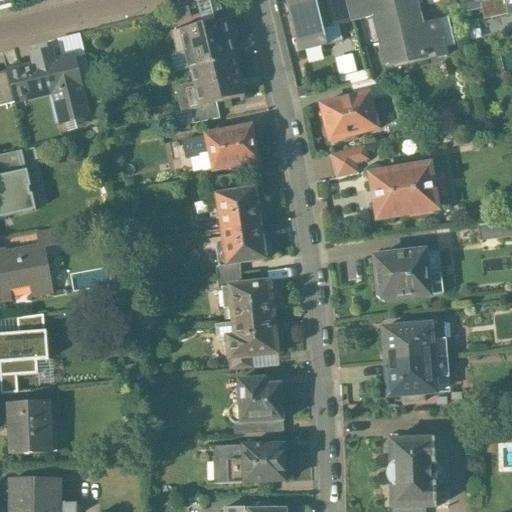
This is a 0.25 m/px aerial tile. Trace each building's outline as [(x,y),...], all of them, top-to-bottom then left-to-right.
[(0,0),(0,8),(11,7),(10,0),(0,0)] [(315,0),(285,0),(299,53),(327,46),(323,30),(336,27),(329,0),(318,0),(316,1),(315,0)] [(344,0),(329,0),(336,27),(350,23),(344,0)] [(415,0),(344,0),(350,23),(378,16),(390,67),(426,58),(424,50),(443,45),(437,22),(421,26),(415,0)] [(464,0),(467,12),(481,9),(484,21),(509,15),(505,0),(464,0)] [(225,23),(172,36),(177,57),(186,55),(191,71),(234,60),(225,23)] [(75,59),(54,64),(54,61),(7,73),(15,101),(54,91),(55,95),(62,93),(70,122),(90,117),(75,59)] [(234,60),(191,71),(201,109),(244,98),(234,60)] [(7,73),(0,74),(0,105),(15,101),(7,73)] [(370,81),(350,86),(353,98),(369,94),(371,101),(387,97),(389,94),(370,81)] [(353,98),(320,106),(329,143),(344,139),(345,143),(357,140),(356,136),(378,131),(371,101),(369,94),(353,98)] [(218,108),(199,113),(201,124),(221,120),(218,108)] [(252,126),(208,136),(215,169),(215,171),(260,162),(252,126)] [(215,169),(208,136),(199,138),(207,170),(215,169)] [(365,147),(330,156),(334,171),(369,162),(365,147)] [(403,172),(371,177),(377,219),(410,214),(411,218),(432,214),(432,210),(436,209),(429,168),(425,168),(424,164),(403,168),(403,172)] [(5,170),(0,171),(0,211),(12,209),(4,172),(6,171),(5,170)] [(256,192),(217,198),(220,220),(222,233),(261,227),(259,210),(262,209),(263,207),(264,205),(264,203),(264,201),(264,200),(263,198),(261,196),(259,195),(257,195),(256,192)] [(220,220),(217,198),(208,199),(211,221),(220,220)] [(511,222),(477,227),(479,241),(511,237),(511,222)] [(261,227),(222,233),(223,247),(226,268),(240,266),(266,262),(266,258),(269,256),(270,254),(271,252),(271,251),(271,250),(271,248),(270,246),(269,244),(267,243),(263,243),(261,227)] [(61,231),(38,235),(40,246),(63,242),(61,231)] [(223,247),(216,248),(219,269),(226,268),(223,247)] [(25,253),(7,256),(6,252),(0,252),(0,301),(10,299),(11,300),(13,300),(10,288),(30,284),(32,296),(31,296),(32,299),(54,295),(46,249),(25,252),(25,253)] [(424,253),(374,259),(378,292),(376,292),(377,300),(383,304),(390,304),(390,302),(429,297),(426,277),(440,276),(437,252),(424,254),(424,253)] [(219,269),(216,269),(217,280),(241,277),(240,266),(219,269)] [(440,276),(426,277),(429,297),(442,295),(440,276)] [(217,280),(216,280),(218,289),(228,288),(243,286),(241,277),(217,280)] [(243,286),(228,288),(232,325),(271,321),(269,304),(276,303),(274,286),(267,287),(267,284),(243,286)] [(0,322),(0,335),(45,332),(44,316),(0,322)] [(271,321),(232,325),(234,338),(236,360),(251,359),(275,356),(275,353),(281,352),(279,335),(273,336),(271,321)] [(416,326),(397,328),(397,330),(383,331),(386,365),(434,360),(432,341),(431,326),(417,328),(416,326)] [(0,335),(0,379),(1,395),(18,394),(17,377),(38,375),(37,362),(49,361),(47,332),(45,332),(0,335)] [(234,338),(226,339),(229,361),(236,360),(234,338)] [(446,340),(432,341),(434,360),(448,359),(446,340)] [(236,360),(229,361),(230,372),(253,369),(251,359),(236,360)] [(448,359),(434,360),(435,379),(449,378),(448,359)] [(434,360),(386,365),(389,398),(404,397),(405,405),(424,403),(423,395),(436,394),(435,379),(434,360)] [(265,380),(237,382),(239,407),(232,407),(227,413),(228,420),(235,425),(254,424),(281,423),(282,423),(280,386),(266,387),(265,380)] [(57,390),(29,392),(30,404),(48,403),(48,404),(59,403),(57,390)] [(30,404),(6,405),(6,415),(8,415),(9,455),(52,453),(52,451),(50,451),(49,435),(51,435),(51,433),(49,433),(48,404),(48,403),(30,404)] [(281,423),(254,424),(255,435),(282,434),(281,423)] [(254,424),(235,425),(235,436),(255,435),(254,424)] [(390,442),(389,443),(389,469),(386,473),(386,481),(390,485),(390,510),(392,510),(424,510),(435,509),(434,487),(441,484),(444,479),(444,474),(443,470),(441,467),(438,464),(433,463),(433,441),(402,442),(390,442)] [(283,447),(243,447),(243,466),(236,466),(231,471),(231,476),(237,484),(283,484),(283,447)] [(61,480),(13,480),(13,493),(16,493),(16,511),(77,511),(78,505),(61,505),(61,480)]
